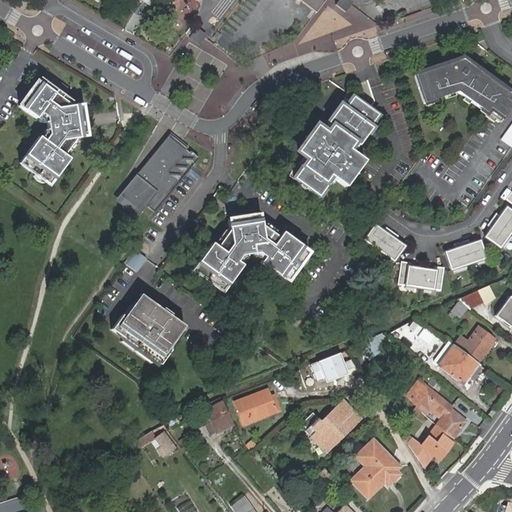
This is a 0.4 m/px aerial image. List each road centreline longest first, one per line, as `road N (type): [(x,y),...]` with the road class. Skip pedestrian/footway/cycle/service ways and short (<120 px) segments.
road 1 (residential): [(487,8),(272,79),(221,127)]
road 2 (residential): [(221,127),(197,124),(0,8)]
road 3 (residential): [(221,127),(219,173),(150,262)]
road 4 (residential): [(511,169),(461,233),(432,239),(393,222)]
